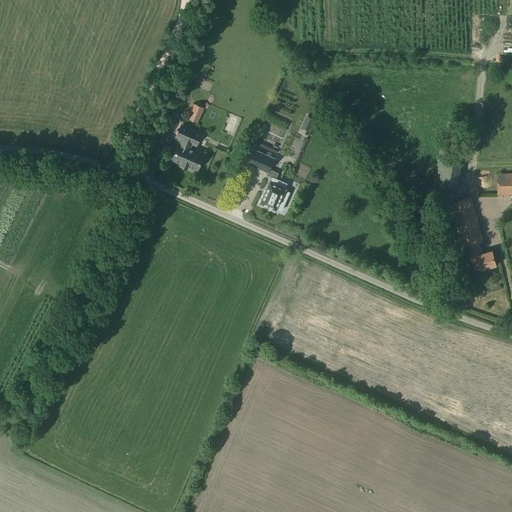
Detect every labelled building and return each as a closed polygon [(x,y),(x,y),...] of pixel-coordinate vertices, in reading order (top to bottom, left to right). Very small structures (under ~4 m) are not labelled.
[(214,70),(203,98),(214,102),(225,74),(214,70)] [(188,118),(188,119),(197,123),(200,116),(204,108),(194,104),(188,118)] [(172,127),(173,124),(175,125),(178,112),(170,110),(166,126),(172,127)] [(260,129),(280,139),(288,121),(269,112),(260,129)] [(307,115),(302,127),(309,130),(314,118),(307,115)] [(181,125),(176,137),(182,139),(180,145),(179,144),(172,159),(182,163),(181,165),(187,168),(188,166),(197,170),(203,155),(189,149),(191,143),(196,145),(201,134),(181,125)] [(440,147),(434,183),(456,187),(462,151),(440,147)] [(274,159),(255,151),(249,164),(267,173),(266,175),(273,178),(271,183),(270,182),(269,183),(260,203),(260,204),(261,204),(275,211),(276,211),(276,210),(276,209),(281,211),(289,193),(284,191),(285,190),(285,189),(284,189),(286,184),(276,180),(278,174),(269,170),(274,159)] [(497,196),(511,195),(511,173),(497,174),(497,196)] [(496,265),(491,249),(481,252),(479,243),(483,242),(470,197),(448,203),(461,248),(467,246),(474,271),(480,270),(496,265)] [(149,226),(153,214),(142,210),(138,223),(149,226)] [(269,486),(319,509),(322,503),(272,480),(269,486)]
